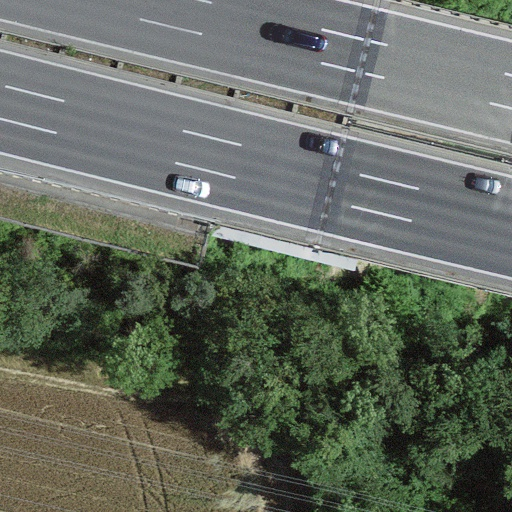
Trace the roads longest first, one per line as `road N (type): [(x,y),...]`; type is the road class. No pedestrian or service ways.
road 1 (motorway): [(0,103),(511,227)]
road 2 (motorway): [(511,91),(130,0)]
